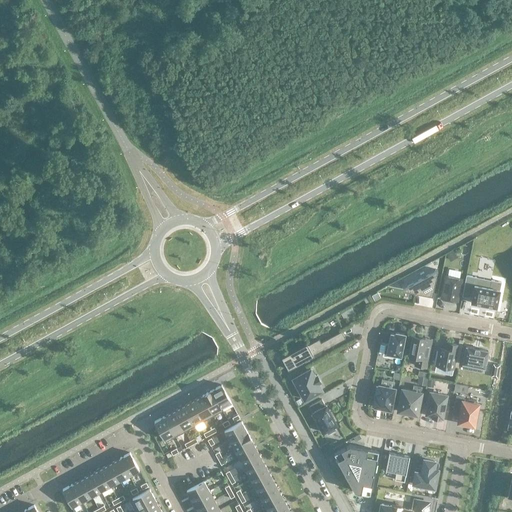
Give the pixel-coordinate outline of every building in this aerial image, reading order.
[(453,251),(446,254),(449,260),(456,256),(453,251)] [(432,296),(437,270),(406,286),(409,292),(432,296)] [(461,278),(445,275),(441,298),(456,301),(461,278)] [(466,275),(461,296),(471,298),(470,301),(470,303),(471,303),(480,304),(481,305),(481,304),(485,305),(486,306),(486,305),(495,307),(496,308),(496,306),(501,282),(491,280),(489,288),(474,285),(476,277),(466,275)] [(371,296),(374,301),(380,297),(377,292),(371,296)] [(413,311),(432,313),(434,303),(414,301),(413,311)] [(345,338),(341,331),(320,343),(318,339),(307,345),(306,343),(281,357),(288,370),(313,356),(313,355),(323,349),(324,350),(345,338)] [(404,334),(395,333),(395,335),(390,334),(388,344),(385,344),(383,356),(392,357),(392,354),(400,356),(404,334)] [(425,338),(412,336),(408,355),(416,357),(414,365),(426,367),(430,345),(424,344),(425,338)] [(458,345),(453,367),(457,368),(463,340),(457,339),(456,344),(458,345)] [(456,344),(446,342),(445,349),(439,348),(435,365),(453,369),(453,367),(458,345),(456,344)] [(465,347),(462,363),(484,367),(484,364),(485,364),(487,356),(486,356),(487,351),(487,350),(486,350),(479,349),(478,349),(474,348),(473,348),(466,346),(465,346),(465,347)] [(384,363),(383,370),(392,371),(393,364),(384,363)] [(310,369),(292,378),(304,399),(322,390),(310,369)] [(455,384),(453,391),(462,392),(463,385),(455,384)] [(221,385),(211,390),(221,408),(221,407),(231,402),(221,385)] [(394,388),(379,385),(379,386),(377,386),(375,393),(377,393),(376,399),(374,398),(373,405),(375,405),(375,406),(390,409),(394,388)] [(422,387),(413,385),(412,391),(402,389),(397,411),(398,411),(399,409),(405,410),(404,412),(416,414),(422,387)] [(213,416),(223,410),(221,407),(221,408),(211,390),(202,395),(213,416)] [(446,395),(430,392),(426,414),(432,415),(432,417),(440,419),(440,416),(442,417),(446,395)] [(202,395),(192,401),(203,421),(213,416),(202,395)] [(456,396),(453,408),(455,409),(455,408),(459,409),(460,410),(458,422),(473,425),(478,404),(475,403),(476,401),(468,399),(467,402),(463,401),(463,397),(456,396)] [(321,399),(309,406),(312,412),(311,413),(322,432),(325,431),(327,434),(335,430),(333,427),(336,425),(332,417),(330,413),(329,413),(325,405),(325,406),(321,399)] [(194,426),(203,421),(192,401),(183,406),(192,423),(194,426)] [(194,426),(192,423),(183,406),(173,411),(183,428),(184,431),(194,426)] [(184,431),(183,428),(173,411),(164,416),(173,433),(175,437),(184,431)] [(175,437),(173,433),(164,416),(154,422),(165,442),(175,437)] [(224,431),(229,441),(246,431),(241,421),(224,431)] [(252,441),(246,431),(229,441),(234,450),(252,441)] [(234,450),(239,460),(257,450),(252,441),(234,450)] [(188,454),(198,449),(196,445),(186,450),(188,454)] [(378,450),(349,445),(333,453),(354,490),(369,494),(378,450)] [(239,460),(245,469),(262,460),(257,450),(239,460)] [(389,451),(388,451),(385,471),(385,470),(395,472),(394,479),(404,481),(409,455),(408,455),(408,456),(400,455),(389,452),(389,451)] [(129,453),(119,458),(129,475),(139,470),(129,453)] [(119,458),(110,463),(119,481),(129,475),(119,458)] [(421,473),(415,471),(413,483),(434,487),(437,470),(437,469),(438,464),(434,463),(434,461),(424,459),(421,473)] [(245,469),(250,479),(267,469),(262,460),(245,469)] [(110,463),(100,468),(110,486),(119,481),(110,463)] [(100,468),(91,474),(100,491),(110,486),(100,468)] [(250,479),(255,488),(272,479),(267,469),(250,479)] [(91,474),(81,479),(91,496),(100,491),(91,474)] [(81,479),(72,484),(81,501),(91,496),(81,479)] [(255,488),(260,498),(278,488),(272,479),(255,488)] [(204,481),(186,490),(192,500),(209,490),(204,481)] [(62,489),(72,507),(81,501),(72,484),(62,489)] [(283,498),(278,488),(260,498),(265,507),(283,498)] [(134,510),(137,509),(155,499),(149,489),(129,500),(134,510)] [(214,500),(209,490),(192,500),(197,509),(214,500)] [(265,507),(268,511),(278,511),(288,507),(283,498),(265,507)] [(155,499),(137,509),(134,510),(135,511),(153,511),(160,509),(155,499)] [(214,511),(219,509),(214,500),(197,509),(198,511),(214,511)] [(381,504),(379,511),(426,511),(429,502),(415,500),(413,510),(381,504)]
